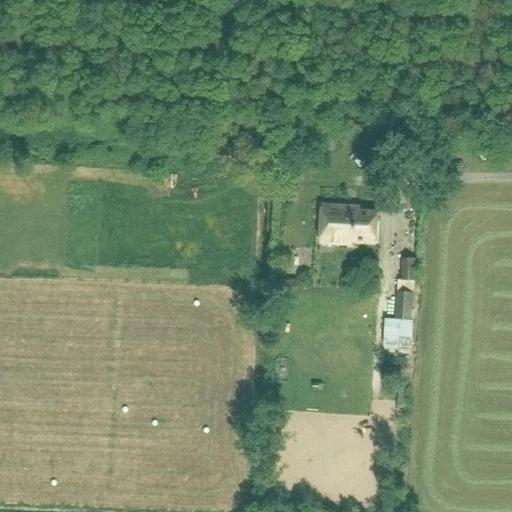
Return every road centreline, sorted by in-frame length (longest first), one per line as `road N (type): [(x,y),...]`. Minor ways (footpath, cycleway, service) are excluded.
road 1 (track): [(0,162),(395,179)]
road 2 (track): [(393,206),(395,179),(511,177)]
